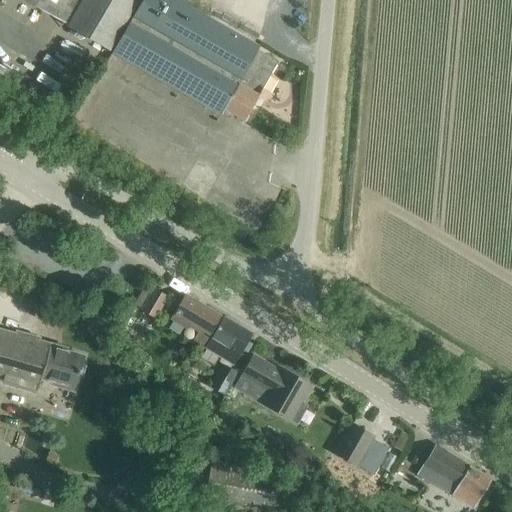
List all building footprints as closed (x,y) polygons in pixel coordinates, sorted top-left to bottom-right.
[(67,27),(109,51),(137,0),(21,0),(34,7),(35,6),(68,25),(67,27)] [(258,50),(260,46),(215,21),(192,7),(194,3),(188,0),(141,0),(112,53),(113,54),(176,89),(220,114),(223,108),(244,120),(278,61),(258,50)] [(46,143),(36,137),(31,145),(41,151),(46,143)] [(145,286),(134,304),(142,309),(148,297),(151,290),(145,286)] [(150,321),(153,316),(155,318),(166,296),(152,289),(151,290),(148,297),(142,309),(141,310),(143,311),(128,336),(126,339),(142,346),(152,329),(155,324),(150,321)] [(199,329),(192,340),(203,346),(220,315),(185,294),(170,320),(185,330),(190,323),(199,329)] [(223,317),(206,347),(234,363),(251,333),(223,317)] [(83,355),(49,345),(49,344),(0,329),(0,382),(1,383),(1,385),(35,395),(38,382),(72,391),(83,355)] [(299,385),(301,381),(281,369),(280,372),(252,355),(240,376),(268,393),(262,402),(282,413),(280,417),(294,425),(313,393),(299,385)] [(225,395),(238,373),(223,364),(210,387),(225,395)] [(373,437),(351,425),(336,453),(357,465),(371,439),(373,437)] [(401,433),(393,447),(401,452),(408,439),(401,433)] [(357,465),(356,467),(373,476),(388,448),(379,444),(371,439),(357,465)] [(472,508),(489,479),(490,478),(435,444),(416,475),(451,496),(451,495),(472,508)] [(201,506),(231,511),(275,511),(282,479),(209,464),(201,506)]
